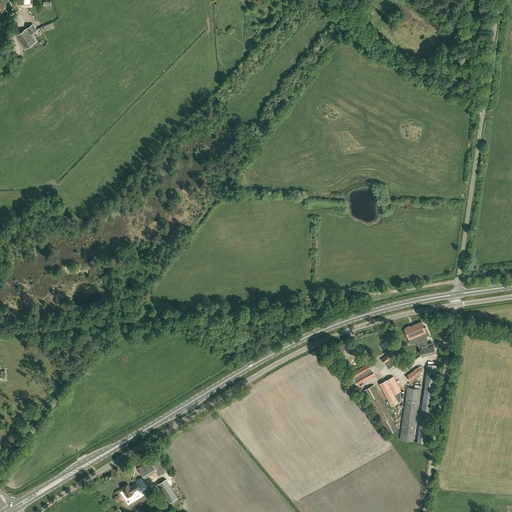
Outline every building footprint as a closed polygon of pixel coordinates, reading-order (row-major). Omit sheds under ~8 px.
[(31,34),(37,30),(33,24),(16,35),(25,49),(36,41),(31,34)] [(10,37),(2,32),(0,35),(0,39),(6,43),(10,37)] [(15,49),(7,45),(3,55),(10,59),(15,49)] [(424,327),(422,321),(409,327),(408,326),(404,327),(409,339),(415,337),(418,344),(421,343),(422,344),(427,342),(423,333),(426,332),(425,331),(427,330),(425,326),(424,327)] [(381,347),(383,350),(391,345),(388,341),(381,347)] [(420,349),(421,355),(435,351),(433,345),(420,349)] [(388,358),(387,356),(381,359),(388,369),(397,363),(392,356),(388,358)] [(357,385),(375,375),(368,364),(350,374),(357,385)] [(423,395),(432,396),(436,365),(428,364),(423,395)] [(406,376),(410,381),(422,372),(418,366),(406,376)] [(359,388),(352,378),(348,380),(355,391),(358,395),(362,392),(359,388)] [(386,380),(379,384),(385,395),(391,406),(398,402),(386,380)] [(373,385),(368,388),(364,390),(388,434),(398,429),(373,385)] [(413,441),(420,389),(407,387),(400,439),(413,441)] [(146,477),(160,470),(154,459),(140,466),(146,477)] [(165,479),(158,484),(169,502),(177,498),(165,479)] [(133,492),(140,488),(136,482),(130,486),(128,484),(122,488),(127,497),(133,493),(133,492)]
